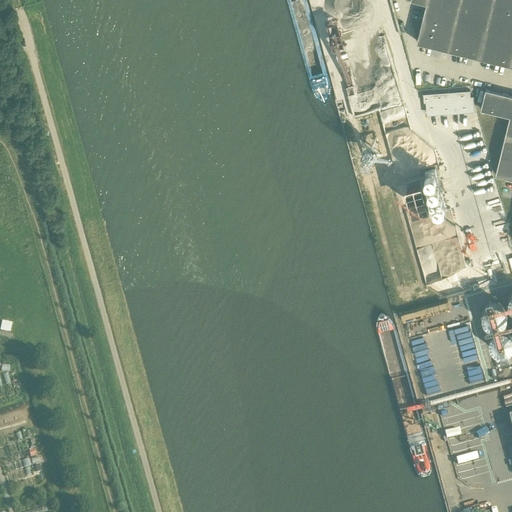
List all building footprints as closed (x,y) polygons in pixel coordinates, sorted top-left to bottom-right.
[(511,0),(417,0),(426,2),(416,41),(511,64),(511,0)] [(511,94),(485,88),(480,108),(509,115),(495,174),(511,177),(511,94)] [(470,90),(423,93),(424,102),(427,102),(428,113),(473,110),(472,97),(470,97),(470,90)] [(428,182),(407,188),(411,203),(432,197),(435,209),(446,206),(435,168),(425,171),(428,182)] [(419,307),(402,310),(404,320),(421,317),(419,307)] [(2,330),(10,331),(11,322),(3,321),(2,330)] [(507,354),(495,357),(498,366),(509,363),(507,354)]
